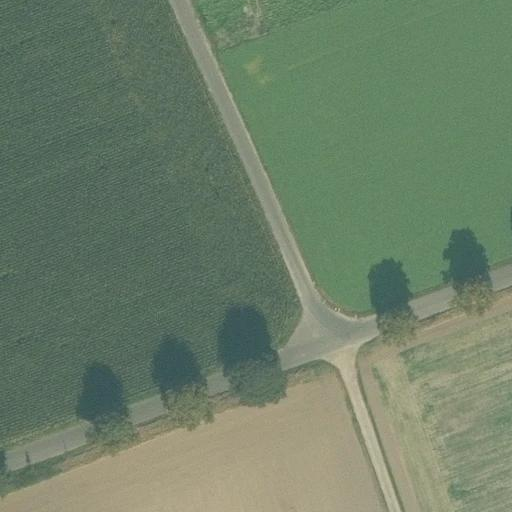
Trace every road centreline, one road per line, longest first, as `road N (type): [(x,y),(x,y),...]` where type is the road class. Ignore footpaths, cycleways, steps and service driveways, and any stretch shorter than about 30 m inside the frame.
road 1 (unclassified): [(327,342),(176,0)]
road 2 (unclassified): [(327,342),(0,465)]
road 3 (unclassified): [(511,274),(327,342)]
road 4 (track): [(394,511),(349,379),(327,342)]
